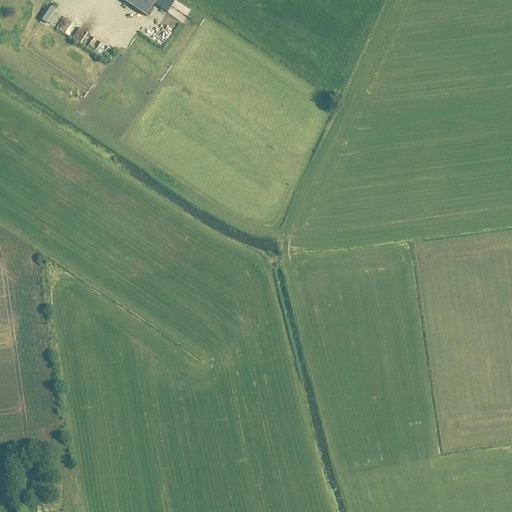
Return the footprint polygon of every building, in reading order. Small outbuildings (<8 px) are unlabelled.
[(158,0),(121,0),(147,17),(158,0)] [(41,21),(46,24),(55,10),(50,7),(41,21)] [(68,32),(75,36),(80,26),(73,23),(68,32)] [(98,50),(103,52),(108,44),(102,41),(98,50)] [(111,44),(102,53),(110,60),(118,51),(111,44)] [(20,490),(31,493),(36,471),(26,469),(20,490)]
